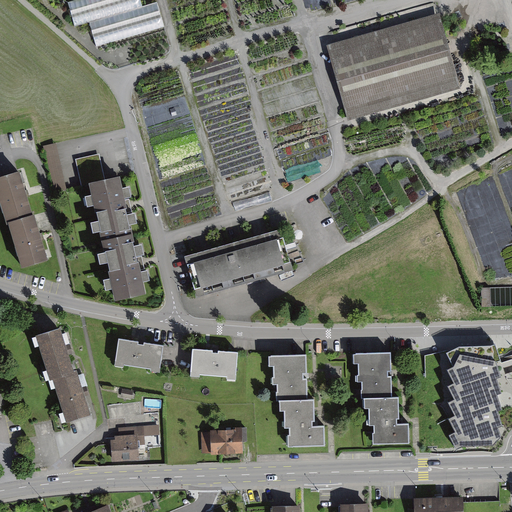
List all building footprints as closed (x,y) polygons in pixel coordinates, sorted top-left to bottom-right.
[(140,0),(73,0),(68,1),(75,27),(90,23),(96,46),(166,29),(159,2),(142,7),(140,0)] [(434,24),(337,50),(352,110),(450,82),(434,24)] [(52,176),(63,173),(55,144),(44,147),(52,176)] [(19,171),(0,176),(0,185),(11,219),(33,211),(19,171)] [(122,177),(93,184),(104,236),(134,229),(122,177)] [(34,214),(13,221),(27,264),(49,257),(34,214)] [(135,233),(105,240),(118,300),(148,294),(135,233)] [(279,238),(192,262),(197,291),(287,264),(279,238)] [(59,329),(38,335),(53,378),(55,378),(70,421),(90,415),(83,394),(75,371),(73,372),(66,351),(59,329)] [(164,347),(122,340),(118,364),(160,370),(164,347)] [(192,374),(192,348),(171,348),(172,369),(177,369),(177,374),(192,374)] [(239,354),(196,350),(194,373),(237,377),(239,354)] [(478,350),(443,351),(443,360),(447,361),(448,378),(452,378),(452,390),(478,390),(478,350)] [(391,352),(358,353),(359,375),(361,375),(361,390),(366,390),(366,399),(370,399),(370,419),(375,419),(375,433),(377,433),(377,444),(409,443),(409,441),(409,423),(400,424),(400,420),(400,398),(392,398),(391,373),(391,352)] [(314,399),(308,400),(307,376),(307,355),(274,356),(274,384),(277,384),(277,401),(285,400),(285,422),(290,421),(290,435),(293,435),(293,446),(325,445),(325,426),(315,427),(315,424),(314,399)] [(487,395),(453,397),(453,406),(457,406),(457,423),(461,423),(462,440),(495,439),(495,421),(488,422),(487,395)] [(143,430),(114,431),(116,460),(140,458),(140,450),(145,449),(143,430)] [(242,433),(215,434),(215,452),(242,451),(242,433)] [(464,511),(464,498),(415,500),(415,511),(464,511)]
